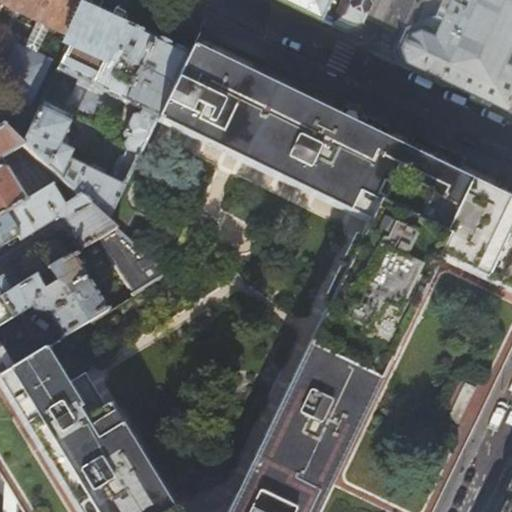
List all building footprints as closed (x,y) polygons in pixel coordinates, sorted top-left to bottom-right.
[(4,0),(2,5),(72,38),(91,0),(4,0)] [(91,0),(72,38),(57,70),(72,77),(70,81),(89,90),(120,24),(109,18),(117,0),(91,0)] [(279,0),(321,20),(330,0),(279,0)] [(511,0),(455,0),(448,16),(440,35),(425,28),(411,34),(405,48),(410,62),(469,91),(511,111),(511,0)] [(134,30),(120,24),(89,90),(79,109),(90,115),(100,96),(121,106),(123,102),(153,39),(134,30)] [(193,42),(197,34),(190,31),(186,38),(193,42)] [(511,346),(511,183),(452,155),(398,129),(342,102),(294,79),(198,33),(197,34),(193,42),(187,55),(105,223),(113,230),(163,275),(131,294),(104,312),(61,338),(10,370),(0,376),(0,477),(8,490),(21,511),(313,511),(322,495),(358,511),(432,511),(436,505),(452,470),(469,435),(507,356),(511,346)] [(124,145),(125,150),(122,158),(120,157),(118,158),(111,171),(112,174),(114,174),(110,182),(82,168),(68,161),(65,159),(56,179),(59,181),(73,194),(105,223),(187,55),(168,46),(153,39),(123,102),(141,110),(138,117),(135,115),(132,116),(123,135),(123,136),(127,138),(124,145)] [(0,83),(28,97),(32,99),(46,70),(13,53),(0,80),(0,83)] [(28,97),(0,83),(0,91),(25,104),(28,97)] [(51,110),(55,102),(44,97),(41,104),(51,110)] [(54,154),(68,125),(58,120),(57,115),(50,111),(46,113),(38,110),(20,147),(21,147),(56,179),(65,159),(54,154)] [(20,147),(0,128),(0,217),(25,202),(0,162),(0,160),(21,147),(20,147)] [(82,168),(85,163),(71,156),(68,161),(82,168)] [(50,187),(25,202),(0,217),(0,254),(54,221),(63,221),(81,250),(97,240),(113,230),(105,223),(73,194),(59,202),(50,187)] [(163,275),(113,230),(97,240),(131,294),(163,275)] [(70,257),(13,292),(0,299),(0,376),(10,370),(0,353),(0,326),(29,308),(31,311),(47,316),(61,338),(104,312),(70,257)] [(0,299),(13,292),(7,281),(1,284),(0,281),(0,299)] [(511,511),(511,472),(506,485),(493,511),(511,511)]
